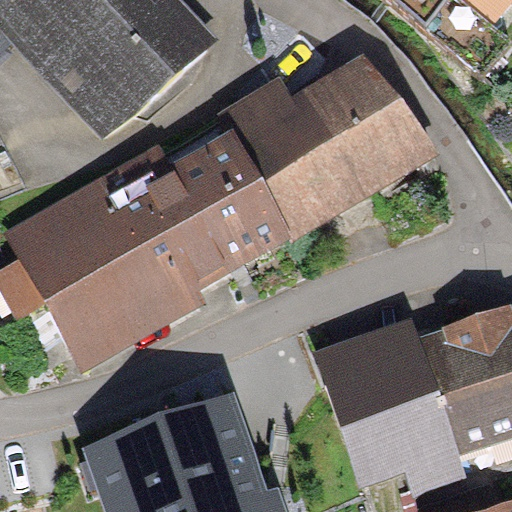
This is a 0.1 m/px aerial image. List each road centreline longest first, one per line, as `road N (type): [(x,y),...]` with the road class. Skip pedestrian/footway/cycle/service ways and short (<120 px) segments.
road 1 (residential): [(491,231),(64,407),(0,422)]
road 2 (residential): [(282,0),(389,74),(429,121),(491,231)]
